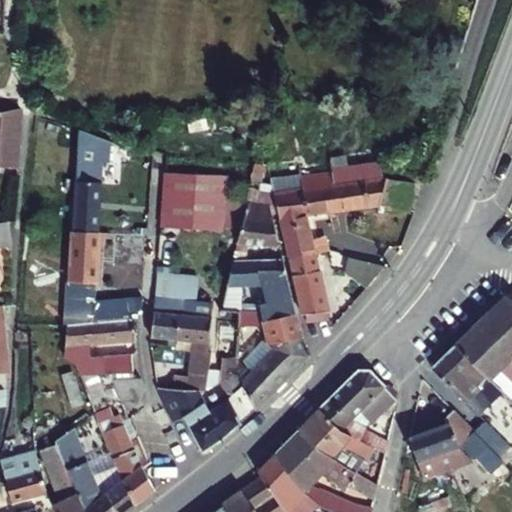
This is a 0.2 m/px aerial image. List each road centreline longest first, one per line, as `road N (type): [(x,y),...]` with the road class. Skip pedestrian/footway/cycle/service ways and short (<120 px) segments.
road 1 (tertiary): [(161,511),(271,422),(371,322)]
road 2 (residential): [(371,322),(401,354),(408,376),(382,511)]
road 3 (tertiary): [(451,208),(511,57)]
road 4 (tertiary): [(371,322),(425,259),(451,208)]
